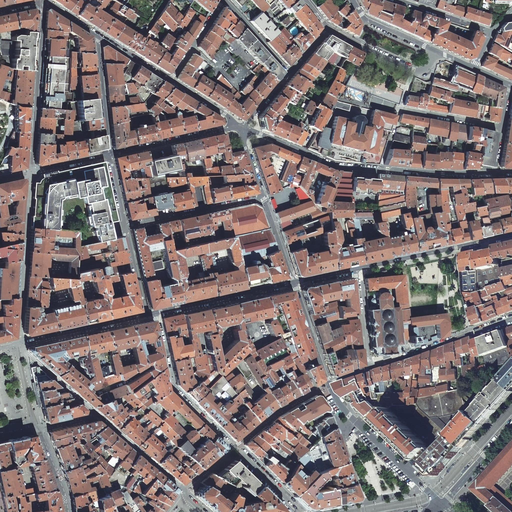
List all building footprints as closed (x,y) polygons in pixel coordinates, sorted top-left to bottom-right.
[(76,0),(64,0),(60,6),(65,9),(69,11),(76,0)] [(76,16),(84,4),(81,2),(77,0),(76,0),(69,11),(73,14),(76,16)] [(89,0),(88,2),(84,4),(76,16),(81,19),(85,21),(99,0),(89,0)] [(99,0),(85,21),(94,27),(102,32),(121,5),(115,2),(108,12),(108,14),(110,15),(109,17),(97,10),(99,7),(101,9),(102,8),(108,0),(99,0)] [(147,21),(162,0),(112,0),(115,2),(121,5),(132,12),(142,18),(147,21)] [(174,1),(172,0),(170,0),(168,3),(169,3),(163,11),(177,25),(182,17),(172,7),(174,5),(171,3),(174,1)] [(216,0),(193,0),(194,0),(209,12),(213,6),(216,0)] [(261,0),(250,0),(261,12),(268,6),(264,1),(264,0),(263,1),(261,0)] [(278,0),(283,6),(282,7),(283,8),(284,7),(285,9),(287,7),(295,0),(278,0)] [(300,2),(298,0),(295,0),(287,7),(291,13),(302,4),(300,2)] [(324,17),(327,20),(335,12),(337,9),(330,0),(325,0),(317,7),(317,8),(324,17)] [(393,4),(380,0),(358,0),(362,7),(365,13),(375,18),(378,11),(389,15),(393,4)] [(418,0),(417,2),(435,8),(449,13),(451,13),(453,7),(452,6),(453,3),(452,2),(453,0),(418,0)] [(282,12),(273,1),(268,6),(276,16),(282,12)] [(243,2),(238,7),(245,15),(250,21),(250,22),(250,21),(256,16),(243,2)] [(189,7),(194,11),(197,7),(192,3),(191,4),(189,7)] [(298,21),(308,12),(308,11),(307,10),(302,4),(291,13),(298,21)] [(344,4),(338,11),(344,17),(350,12),(350,11),(345,5),(344,4)] [(411,34),(415,24),(416,25),(422,14),(396,5),(393,4),(389,15),(387,23),(395,27),(398,28),(411,34)] [(132,12),(121,5),(102,32),(109,36),(113,39),(122,25),(115,21),(120,14),(127,18),(132,12)] [(462,17),(465,9),(462,8),(454,5),(453,7),(451,13),(452,14),(462,17)] [(180,28),(181,30),(194,11),(189,7),(188,9),(186,12),(185,13),(184,14),(182,17),(177,25),(180,28)] [(243,28),(224,7),(218,16),(213,24),(223,31),(224,32),(225,29),(234,38),(243,28)] [(465,9),(462,17),(468,19),(475,21),(478,11),(465,7),(465,9)] [(14,13),(13,14),(16,27),(19,28),(19,29),(22,29),(22,28),(25,29),(25,32),(34,33),(35,33),(36,12),(33,9),(26,11),(13,13),(14,13)] [(61,17),(58,15),(55,14),(48,10),(46,11),(46,12),(45,18),(46,18),(45,26),(45,30),(44,30),(44,35),(44,38),(44,39),(68,40),(68,22),(61,18),(61,17)] [(348,23),(342,29),(348,32),(355,36),(360,25),(358,21),(356,17),(352,10),(350,11),(350,12),(344,17),(348,23)] [(178,31),(180,28),(177,25),(163,11),(154,23),(143,39),(134,52),(145,59),(154,65),(169,43),(178,31)] [(387,23),(389,15),(378,11),(375,18),(376,18),(387,23)] [(478,11),(475,21),(486,25),(488,26),(490,19),(488,18),(489,15),(481,12),(478,11)] [(142,18),(132,12),(127,18),(123,24),(127,26),(131,20),(137,25),(142,18)] [(286,17),(282,12),(276,16),(274,18),(278,23),(278,22),(279,22),(286,17)] [(313,18),(308,12),(298,21),(304,28),(304,29),(315,20),(313,18)] [(328,21),(336,25),(341,28),(346,23),(335,12),(327,20),(328,21)] [(267,19),(260,13),(256,16),(250,21),(260,31),(268,41),(274,36),(278,32),(275,28),(275,27),(267,19)] [(4,15),(0,16),(0,37),(0,38),(0,36),(0,31),(7,30),(8,34),(13,33),(13,29),(16,28),(16,27),(13,14),(4,15)] [(415,24),(411,34),(417,37),(419,38),(422,29),(425,24),(432,27),(435,18),(432,17),(422,14),(416,25),(415,24)] [(198,17),(195,21),(201,25),(202,23),(205,18),(200,15),(198,18),(198,17)] [(290,22),(286,17),(279,22),(284,27),(290,22)] [(430,34),(428,42),(438,46),(448,51),(459,56),(467,60),(471,59),(477,47),(481,37),(480,33),(473,31),(468,43),(442,31),(446,22),(435,18),(432,27),(435,28),(432,35),(430,34)] [(196,32),(201,25),(195,21),(195,20),(185,34),(191,40),(196,32)] [(315,20),(304,29),(308,33),(313,38),(321,28),(316,22),(315,20)] [(511,21),(505,23),(500,28),(498,30),(497,32),(500,32),(511,29),(511,21)] [(92,45),(91,37),(84,32),(79,29),(68,22),(68,40),(68,49),(70,49),(69,52),(74,52),(78,53),(93,54),(92,45)] [(223,31),(213,24),(210,28),(208,31),(220,38),(223,31)] [(124,27),(122,25),(113,39),(119,42),(123,45),(132,32),(125,28),(126,27),(125,26),(124,27)] [(234,38),(244,49),(245,48),(245,49),(254,40),(248,34),(243,28),(234,38)] [(286,31),(283,28),(278,32),(274,36),(286,49),(292,44),(300,53),(301,52),(302,50),(292,38),(286,31)] [(294,37),(288,29),(286,31),(292,38),(294,37)] [(422,29),(419,38),(426,41),(428,42),(430,34),(431,31),(427,29),(426,31),(422,29)] [(497,32),(496,35),(493,41),(505,48),(511,52),(511,44),(507,43),(511,31),(511,29),(500,32),(497,32)] [(189,43),(181,34),(178,31),(169,43),(173,45),(176,47),(183,52),(186,47),(189,43)] [(220,38),(208,31),(197,47),(210,59),(216,54),(212,50),(216,46),(220,42),(221,43),(225,42),(223,41),(220,38)] [(16,35),(12,37),(12,41),(15,41),(14,59),(12,59),(11,68),(31,71),(32,59),(34,33),(25,32),(24,36),(16,35)] [(142,38),(132,32),(123,45),(132,51),(133,51),(134,52),(143,39),(142,38)] [(185,34),(183,32),(181,34),(189,43),(191,40),(185,34)] [(227,35),(225,33),(224,34),(227,36),(223,41),(225,42),(228,43),(233,39),(231,38),(227,35)] [(303,37),(299,33),(294,37),(292,38),(302,50),(307,45),(311,40),(313,38),(308,33),(307,34),(306,33),(304,35),(304,36),(303,37)] [(274,36),(268,41),(267,42),(273,49),(279,56),(286,49),(274,36)] [(326,38),(312,53),(324,61),(332,52),(337,55),(333,64),(335,65),(338,67),(343,58),(349,46),(348,46),(336,39),(332,37),(326,38)] [(244,49),(234,38),(233,39),(228,43),(225,46),(230,51),(229,51),(234,56),(236,58),(237,56),(244,50),(244,49)] [(0,39),(0,48),(12,49),(12,41),(12,42),(0,41),(0,39)] [(43,56),(69,57),(69,52),(70,49),(68,49),(68,40),(44,39),(43,49),(43,56)] [(245,49),(259,63),(260,63),(276,81),(281,76),(281,69),(276,64),(263,50),(254,40),(245,49)] [(169,43),(154,65),(160,68),(162,70),(168,74),(169,74),(174,66),(183,52),(176,47),(172,52),(171,52),(169,55),(170,55),(168,56),(166,54),(168,51),(170,50),(173,45),(169,43)] [(286,49),(279,56),(284,61),(289,66),(294,60),(296,58),(300,53),(292,44),(286,49)] [(491,46),(487,53),(491,55),(496,57),(503,62),(509,65),(511,67),(511,55),(492,44),(491,46)] [(110,49),(105,46),(102,47),(104,64),(119,64),(126,64),(128,60),(121,56),(110,49)] [(349,46),(343,58),(356,66),(363,53),(357,50),(349,46)] [(237,56),(251,71),(259,64),(259,63),(245,49),(244,50),(237,56)] [(332,52),(324,61),(326,62),(330,64),(331,63),(333,64),(337,55),(332,52)] [(93,54),(78,53),(79,60),(78,61),(78,64),(80,64),(80,67),(94,66),(94,62),(93,58),(93,54)] [(311,55),(304,63),(318,71),(326,62),(324,61),(312,53),(311,55)] [(186,64),(177,79),(185,84),(191,88),(199,76),(194,72),(193,71),(194,69),(197,65),(204,69),(206,66),(206,65),(207,63),(201,59),(193,54),(186,64)] [(484,59),(481,66),(489,70),(496,57),(491,55),(490,57),(486,56),(484,59)] [(40,92),(40,99),(40,105),(39,108),(66,110),(66,101),(71,102),(72,93),(68,92),(68,89),(69,77),(69,68),(69,57),(43,56),(42,74),(40,92)] [(496,57),(489,70),(497,73),(500,67),(503,62),(496,57)] [(126,64),(119,64),(120,84),(125,83),(127,83),(130,78),(138,66),(132,63),(128,60),(126,64)] [(263,78),(261,81),(269,89),(270,88),(276,81),(260,63),(259,64),(251,71),(254,74),(260,69),(266,75),(263,78)] [(301,68),(299,69),(313,77),(316,74),(318,71),(304,63),(301,68)] [(30,97),(31,84),(32,71),(31,71),(11,68),(0,64),(0,99),(14,106),(19,108),(30,108),(30,97)] [(105,75),(106,86),(120,84),(119,64),(104,64),(103,64),(105,75)] [(204,69),(203,70),(210,74),(213,69),(206,65),(206,66),(204,69)] [(94,66),(80,67),(81,76),(95,75),(94,70),(94,66)] [(130,78),(136,81),(133,85),(134,87),(133,89),(136,91),(149,73),(142,69),(138,66),(130,78)] [(461,88),(469,91),(475,74),(456,66),(453,72),(453,73),(451,72),(450,76),(452,76),(451,78),(449,83),(449,84),(461,88)] [(500,67),(497,73),(498,74),(511,80),(511,76),(511,71),(507,69),(500,67)] [(339,68),(333,80),(339,84),(345,71),(339,68)] [(298,70),(295,74),(308,82),(313,77),(299,69),(298,70)] [(345,71),(339,84),(344,86),(344,85),(348,79),(351,74),(345,71)] [(151,93),(161,81),(162,81),(154,76),(149,73),(136,91),(137,93),(138,95),(143,103),(151,93)] [(230,85),(220,74),(218,77),(214,83),(215,84),(216,82),(225,88),(224,89),(224,90),(225,91),(225,92),(213,84),(205,97),(215,103),(222,108),(236,91),(230,85)] [(290,80),(285,85),(299,93),(300,92),(307,84),(308,82),(295,74),(290,80)] [(477,94),(481,77),(479,76),(475,74),(469,91),(477,94)] [(80,88),(96,87),(96,80),(95,75),(81,76),(79,76),(80,88)] [(261,99),(265,94),(269,89),(261,81),(260,80),(255,75),(247,85),(261,99)] [(213,84),(199,76),(191,88),(199,93),(205,97),(213,84)] [(475,104),(472,117),(482,119),(483,115),(484,114),(484,112),(491,113),(491,114),(490,114),(489,120),(498,122),(502,98),(504,88),(491,82),(481,77),(477,94),(490,98),(489,106),(475,104)] [(432,78),(430,84),(434,86),(449,90),(454,91),(455,88),(456,88),(456,89),(456,90),(459,91),(461,88),(449,84),(449,83),(447,83),(447,82),(442,81),(442,80),(438,79),(432,78)] [(348,79),(344,85),(397,104),(399,97),(348,79)] [(333,80),(326,93),(333,97),(336,91),(340,93),(344,86),(339,84),(333,80)] [(166,84),(161,81),(151,93),(158,98),(154,103),(153,102),(152,103),(153,104),(148,109),(150,114),(152,118),(158,111),(159,109),(155,106),(159,101),(162,98),(172,87),(166,84)] [(308,82),(307,84),(311,88),(310,88),(321,96),(322,96),(323,94),(325,95),(326,93),(308,82)] [(127,83),(125,83),(128,94),(134,93),(137,93),(136,91),(133,89),(127,83)] [(120,84),(106,86),(106,91),(107,95),(107,96),(122,95),(122,93),(120,84)] [(427,94),(427,95),(446,101),(445,102),(450,104),(452,99),(454,92),(454,91),(449,90),(448,93),(433,88),(434,86),(430,84),(430,85),(427,94)] [(261,99),(247,85),(241,92),(243,95),(245,94),(246,94),(246,95),(245,96),(246,97),(255,106),(258,102),(261,99)] [(277,96),(285,100),(292,104),(297,97),(297,96),(299,93),(285,85),(283,88),(277,96)] [(96,87),(80,88),(81,100),(96,99),(98,99),(98,98),(96,87)] [(176,90),(172,87),(162,98),(164,99),(163,100),(164,101),(165,100),(171,106),(182,94),(176,90)] [(241,96),(236,91),(222,108),(233,114),(242,120),(243,120),(255,106),(246,97),(238,107),(237,106),(238,105),(237,104),(236,105),(234,103),(236,102),(241,96)] [(300,92),(299,93),(310,100),(316,104),(319,105),(320,104),(318,101),(312,98),(312,97),(311,94),(305,91),(303,93),(300,92)] [(454,92),(452,99),(454,99),(456,95),(472,101),(473,99),(454,92)] [(320,104),(319,105),(326,109),(330,103),(333,105),(335,100),(336,99),(333,97),(326,93),(325,95),(320,104)] [(183,112),(194,109),(197,104),(192,100),(189,98),(182,94),(171,106),(170,108),(178,113),(183,112)] [(407,96),(404,105),(423,108),(426,99),(427,95),(427,94),(422,94),(421,97),(418,97),(418,98),(407,96)] [(122,95),(107,96),(108,102),(108,107),(143,103),(138,95),(136,95),(137,97),(128,99),(128,101),(124,101),(125,104),(123,104),(122,95)] [(271,102),(266,108),(274,114),(275,114),(279,107),(281,109),(285,100),(277,96),(271,102)] [(162,98),(159,101),(163,106),(165,104),(170,108),(171,106),(165,100),(164,101),(163,100),(164,99),(162,98)] [(78,121),(97,118),(97,109),(96,99),(81,100),(77,101),(79,120),(78,120),(78,121)] [(426,99),(423,108),(423,109),(448,113),(450,105),(448,105),(448,107),(435,105),(435,103),(432,103),(432,101),(426,99)] [(448,113),(472,117),(475,104),(475,103),(463,101),(463,100),(462,100),(462,101),(454,99),(452,99),(450,104),(450,105),(448,113)] [(310,100),(303,111),(306,113),(309,115),(314,107),(316,104),(310,100)] [(329,111),(319,129),(321,130),(321,129),(323,128),(335,107),(344,110),(343,114),(348,115),(351,104),(335,100),(333,105),(329,111)] [(163,106),(159,101),(155,106),(159,109),(163,106)] [(108,107),(109,116),(110,124),(120,122),(125,121),(124,112),(130,112),(146,110),(143,103),(108,107)] [(159,109),(158,111),(164,115),(165,118),(168,136),(176,134),(182,133),(179,119),(175,120),(172,120),(170,115),(174,114),(178,113),(170,108),(165,104),(163,106),(159,109)] [(200,105),(197,104),(194,109),(194,110),(193,110),(193,111),(193,113),(192,113),(192,114),(192,115),(192,117),(195,130),(209,127),(222,124),(221,119),(218,117),(200,105)] [(316,104),(314,107),(316,108),(318,109),(317,111),(316,111),(315,112),(316,112),(313,118),(312,117),(312,118),(313,119),(309,124),(308,125),(309,125),(309,126),(315,129),(314,130),(317,132),(319,129),(329,111),(326,109),(319,105),(316,104)] [(19,108),(14,106),(14,109),(14,118),(14,120),(15,119),(15,124),(14,128),(14,132),(18,132),(28,133),(28,128),(29,123),(29,121),(30,112),(29,112),(29,110),(30,108),(19,108)] [(306,119),(304,123),(306,124),(316,108),(314,107),(309,115),(306,119)] [(57,118),(71,119),(71,110),(66,110),(39,108),(39,114),(39,117),(53,118),(57,118)] [(266,108),(259,117),(260,124),(262,130),(268,132),(274,121),(272,121),(271,119),(274,114),(266,108)] [(186,117),(179,119),(182,133),(186,132),(188,132),(195,130),(192,117),(192,115),(192,114),(192,113),(193,113),(193,111),(193,110),(194,110),(194,109),(183,112),(184,113),(186,113),(186,117)] [(274,121),(268,132),(276,136),(282,139),(289,125),(279,121),(280,118),(282,118),(283,117),(284,117),(285,115),(285,116),(286,114),(284,114),(285,112),(280,109),(274,121)] [(321,130),(317,147),(323,148),(327,149),(328,144),(338,146),(358,151),(358,152),(360,152),(360,151),(362,151),(362,152),(372,154),(371,158),(372,158),(370,164),(379,164),(381,160),(380,160),(381,158),(382,154),(373,151),(379,128),(390,131),(395,116),(373,110),(368,128),(362,126),(363,121),(360,117),(356,115),(352,118),(351,123),(344,122),(345,119),(334,116),(331,130),(323,128),(321,129),(321,130)] [(158,111),(152,118),(153,122),(151,122),(152,125),(154,139),(162,138),(168,136),(165,118),(163,118),(163,122),(156,124),(156,121),(158,120),(158,119),(164,115),(158,111)] [(401,114),(398,122),(412,124),(411,125),(413,125),(413,124),(415,117),(401,114)] [(53,118),(39,117),(38,119),(38,133),(50,134),(52,134),(53,123),(54,123),(54,122),(53,122),(53,118)] [(135,144),(144,142),(145,142),(150,141),(154,140),(154,139),(152,125),(142,127),(141,125),(139,125),(140,127),(138,127),(136,117),(131,118),(133,130),(135,144)] [(415,117),(413,124),(427,127),(428,119),(415,117)] [(71,119),(57,118),(56,122),(63,122),(62,129),(54,129),(54,134),(61,135),(65,135),(70,135),(70,133),(71,122),(71,119)] [(80,131),(101,128),(101,127),(100,121),(100,118),(97,118),(78,121),(80,131)] [(427,127),(426,133),(446,137),(448,123),(428,119),(427,127)] [(78,121),(71,122),(70,133),(80,131),(78,121)] [(125,121),(120,122),(123,147),(130,145),(135,144),(133,130),(131,130),(126,131),(125,121)] [(110,125),(111,132),(112,142),(113,149),(119,148),(123,147),(120,122),(110,124),(110,125)] [(303,124),(300,130),(306,132),(309,127),(306,124),(304,123),(303,124)] [(446,137),(445,139),(452,140),(453,138),(455,124),(448,123),(446,137)] [(455,124),(453,138),(466,140),(469,127),(455,124)] [(289,125),(282,139),(288,141),(292,143),(300,130),(297,128),(292,126),(293,125),(292,125),(291,126),(289,125)] [(469,127),(466,140),(473,142),(473,145),(480,146),(483,129),(469,127)] [(80,131),(84,153),(87,152),(94,151),(98,150),(99,149),(103,144),(101,135),(101,128),(80,131)] [(480,146),(476,164),(483,165),(489,166),(490,165),(493,147),(495,136),(492,131),(483,129),(480,146)] [(300,130),(292,143),(300,146),(307,133),(306,132),(300,130)] [(84,153),(80,131),(70,133),(70,135),(74,158),(80,156),(84,155),(85,155),(84,153)] [(8,142),(6,147),(8,147),(17,148),(27,149),(27,145),(28,137),(28,133),(18,132),(14,132),(13,132),(8,142)] [(38,133),(37,133),(37,140),(37,144),(50,144),(50,138),(50,134),(38,133)] [(52,134),(50,134),(50,138),(56,138),(56,143),(55,143),(55,145),(62,145),(62,142),(61,135),(54,134),(52,134)] [(218,135),(212,136),(215,153),(219,152),(221,152),(228,150),(224,134),(218,135)] [(395,134),(392,140),(409,144),(410,142),(411,137),(395,134)] [(64,142),(62,142),(62,145),(65,160),(67,159),(71,158),(74,158),(70,135),(65,135),(65,140),(63,141),(64,142)] [(204,138),(198,140),(201,156),(215,153),(212,136),(209,137),(206,138),(204,138)] [(411,136),(410,142),(424,144),(424,143),(425,138),(411,136)] [(185,162),(195,160),(202,158),(201,156),(198,140),(189,142),(181,143),(185,159),(185,162)] [(409,144),(409,149),(422,151),(424,144),(410,142),(409,144)] [(176,145),(171,146),(173,155),(176,169),(178,177),(184,177),(183,174),(184,174),(182,162),(179,162),(178,160),(178,159),(182,158),(183,160),(185,159),(181,143),(176,145)] [(422,155),(419,168),(427,168),(433,169),(436,153),(437,145),(424,143),(424,144),(422,151),(422,155)] [(504,143),(500,167),(501,168),(511,168),(511,167),(511,144),(504,143)] [(52,162),(65,160),(62,145),(55,145),(50,144),(37,144),(36,150),(36,154),(35,164),(38,166),(52,162)] [(252,148),(256,160),(268,157),(266,152),(268,151),(274,154),(275,154),(277,147),(273,145),(269,144),(261,146),(252,148)] [(470,153),(467,152),(464,152),(464,154),(461,169),(469,169),(475,169),(476,164),(480,146),(473,145),(472,150),(473,150),(474,150),(474,151),(475,152),(474,153),(472,153),(470,153)] [(8,147),(6,154),(10,155),(10,164),(9,172),(18,170),(25,168),(26,159),(26,156),(27,153),(27,149),(17,148),(8,147)] [(286,183),(285,185),(288,186),(289,187),(291,181),(295,171),(301,157),(287,151),(277,147),(275,154),(274,154),(279,156),(278,157),(281,158),(282,157),(288,160),(286,163),(286,164),(276,160),(275,162),(273,168),(277,170),(276,173),(281,175),(279,180),(286,183)] [(389,149),(384,165),(395,166),(405,166),(408,153),(409,149),(406,148),(406,150),(389,149)] [(228,150),(221,152),(223,161),(225,163),(229,162),(229,163),(230,162),(228,154),(228,153),(228,150)] [(140,153),(134,154),(137,168),(144,166),(145,168),(144,168),(145,178),(147,178),(152,178),(152,174),(149,161),(147,151),(140,153)] [(233,175),(250,173),(246,162),(243,152),(240,151),(228,153),(228,154),(230,162),(231,165),(231,167),(231,168),(233,175)] [(443,153),(440,169),(444,169),(447,169),(450,153),(443,152),(443,153)] [(450,153),(447,169),(455,169),(461,169),(464,154),(450,152),(450,153)] [(408,153),(405,166),(407,167),(413,167),(419,168),(422,155),(409,154),(409,153),(408,153)] [(436,153),(433,169),(438,169),(440,169),(443,153),(436,153)] [(115,158),(118,172),(117,172),(119,177),(119,180),(127,178),(128,178),(127,170),(137,168),(134,154),(123,156),(115,158)] [(149,161),(152,174),(176,169),(173,155),(149,161)] [(260,170),(268,195),(280,190),(282,189),(272,168),(271,164),(268,165),(267,161),(269,160),(268,157),(256,160),(260,170)] [(305,158),(301,157),(295,171),(297,171),(303,174),(309,160),(305,158)] [(206,178),(220,177),(218,167),(216,167),(210,168),(209,159),(208,158),(204,159),(202,159),(205,176),(206,178)] [(314,203),(322,212),(327,211),(327,203),(327,202),(329,198),(341,171),(334,171),(321,165),(309,160),(303,174),(299,184),(298,186),(300,188),(304,192),(305,189),(313,170),(326,176),(324,182),(322,182),(321,185),(322,185),(314,203)] [(61,172),(56,173),(56,171),(46,173),(45,174),(42,175),(43,178),(38,183),(34,183),(34,187),(33,195),(33,198),(34,198),(33,216),(32,216),(31,221),(31,228),(77,232),(76,247),(114,238),(112,230),(111,221),(117,220),(115,212),(113,200),(107,175),(104,162),(94,164),(77,168),(64,171),(61,172)] [(231,165),(218,167),(220,177),(223,176),(233,175),(231,168),(231,167),(231,165)] [(137,168),(127,170),(128,178),(138,178),(139,178),(137,168)] [(167,193),(164,178),(178,177),(176,169),(152,174),(152,178),(147,178),(148,186),(150,196),(167,193)] [(303,174),(301,177),(295,175),(297,171),(295,171),(291,181),(299,184),(303,174)] [(341,171),(329,198),(351,199),(351,190),(352,177),(353,172),(347,172),(341,171)] [(196,205),(193,188),(192,189),(191,186),(199,185),(201,189),(203,189),(203,190),(201,191),(204,204),(211,203),(208,189),(207,185),(206,178),(205,176),(195,176),(189,177),(188,173),(184,174),(183,174),(184,177),(186,186),(186,189),(187,191),(190,207),(195,206),(195,205),(196,205)] [(254,184),(252,178),(250,173),(233,175),(223,176),(228,199),(243,196),(257,193),(255,188),(254,184)] [(403,200),(404,185),(405,176),(392,175),(379,174),(378,179),(377,192),(376,206),(378,213),(379,218),(406,212),(403,200)] [(220,177),(206,178),(207,185),(222,184),(223,186),(221,187),(213,189),(213,188),(208,189),(211,203),(221,201),(228,199),(223,176),(220,177)] [(414,186),(437,188),(437,179),(430,178),(419,177),(405,176),(404,185),(414,186)] [(178,177),(164,178),(167,193),(170,206),(171,211),(181,209),(189,208),(189,207),(190,207),(187,191),(184,192),(170,195),(170,192),(169,188),(184,185),(184,186),(186,186),(184,177),(178,177)] [(351,190),(377,192),(378,179),(365,178),(364,178),(362,178),(352,177),(351,190)] [(505,192),(505,193),(511,191),(511,177),(509,178),(502,178),(505,192)] [(8,182),(0,183),(0,203),(3,203),(7,202),(7,201),(17,199),(23,198),(24,189),(24,188),(25,181),(23,178),(13,181),(8,182)] [(127,178),(119,180),(121,187),(122,192),(136,189),(138,188),(138,187),(136,187),(134,180),(139,179),(138,178),(128,178),(127,178)] [(145,178),(140,178),(141,186),(139,187),(139,188),(141,188),(148,186),(147,178),(145,178)] [(489,179),(491,193),(505,192),(502,178),(496,178),(489,179)] [(444,179),(437,179),(437,188),(438,190),(445,189),(444,186),(447,186),(449,185),(451,195),(458,193),(457,188),(456,179),(446,179),(444,179)] [(462,179),(456,179),(457,188),(465,187),(470,187),(468,179),(462,179)] [(470,187),(471,195),(473,194),(475,194),(476,194),(482,194),(481,193),(478,179),(474,179),(468,179),(470,187)] [(478,179),(481,193),(485,193),(488,193),(491,193),(489,179),(484,179),(478,179)] [(416,217),(414,186),(404,185),(403,200),(406,212),(407,218),(416,217)] [(142,191),(144,198),(150,196),(148,186),(141,188),(142,191)] [(458,193),(461,204),(470,203),(470,202),(470,201),(467,201),(465,187),(457,188),(458,193)] [(295,189),(299,201),(309,198),(304,192),(300,188),(295,189)] [(124,202),(138,199),(137,193),(137,192),(136,189),(122,192),(124,198),(124,202)] [(312,201),(316,193),(305,189),(304,192),(309,198),(312,201)] [(150,196),(153,210),(170,206),(167,193),(150,196)] [(431,195),(431,208),(428,209),(429,214),(438,211),(438,203),(438,193),(434,193),(434,195),(431,195)] [(451,195),(453,205),(461,204),(458,193),(451,195)] [(493,198),(495,208),(508,205),(506,198),(506,195),(504,195),(493,198)] [(142,217),(154,214),(153,210),(150,196),(144,198),(138,199),(124,202),(127,212),(128,220),(142,217)] [(13,215),(5,216),(3,203),(0,203),(0,226),(22,222),(22,208),(23,198),(17,199),(16,203),(14,207),(13,215)] [(486,217),(487,219),(488,219),(488,218),(496,216),(495,208),(493,198),(490,198),(488,199),(483,200),(484,206),(486,214),(486,217)] [(278,223),(281,231),(328,215),(327,211),(322,212),(314,203),(312,201),(301,204),(275,213),(278,223)] [(332,217),(348,216),(349,218),(351,217),(351,216),(350,213),(350,211),(350,203),(327,202),(327,203),(327,211),(328,215),(328,218),(332,217)] [(461,204),(462,212),(472,211),(474,210),(474,207),(473,202),(470,202),(470,203),(461,204)] [(226,210),(232,237),(238,263),(257,260),(277,250),(270,230),(264,212),(262,208),(255,204),(228,209),(226,210)] [(453,205),(456,221),(457,221),(464,220),(463,214),(462,212),(461,204),(453,205)] [(500,232),(500,233),(501,232),(511,230),(511,226),(508,205),(495,208),(496,216),(498,222),(500,232)] [(484,206),(474,207),(474,210),(475,216),(486,214),(484,206)] [(350,213),(351,216),(351,220),(355,238),(360,263),(375,260),(387,257),(379,218),(378,213),(371,213),(370,213),(370,207),(359,207),(359,212),(357,212),(357,213),(350,213)] [(232,237),(226,210),(219,211),(209,213),(205,214),(211,242),(232,237)] [(439,217),(439,214),(438,211),(429,214),(416,217),(407,218),(414,252),(438,246),(441,246),(440,225),(439,217)] [(387,257),(402,254),(414,252),(407,218),(406,212),(379,218),(387,257)] [(446,213),(439,214),(439,217),(440,225),(447,223),(448,223),(446,213)] [(211,242),(205,214),(190,217),(177,220),(179,230),(181,239),(183,248),(202,244),(211,242)] [(285,244),(294,241),(304,238),(304,239),(307,238),(307,237),(312,235),(312,236),(319,234),(330,230),(329,221),(328,218),(328,215),(281,231),(283,239),(285,244)] [(464,222),(468,240),(470,239),(478,238),(474,219),(464,222)] [(140,227),(130,229),(133,239),(134,247),(138,265),(142,281),(151,279),(145,251),(161,248),(164,262),(171,260),(169,250),(168,244),(170,244),(168,232),(179,230),(177,220),(166,222),(156,224),(158,232),(158,233),(142,236),(140,227)] [(345,224),(347,237),(349,238),(351,239),(355,238),(351,220),(348,220),(345,224)] [(459,234),(460,242),(465,240),(468,240),(464,222),(464,220),(457,221),(458,228),(461,227),(462,233),(459,234)] [(488,225),(490,235),(499,233),(500,233),(500,232),(498,222),(494,223),(493,222),(490,223),(490,221),(490,220),(487,220),(488,225)] [(344,246),(336,248),(335,245),(337,242),(338,239),(336,227),(333,221),(329,221),(330,230),(333,269),(347,266),(360,263),(355,238),(351,239),(352,245),(346,246),(346,244),(344,244),(344,246)] [(449,236),(451,244),(452,243),(457,242),(460,242),(459,234),(458,228),(457,221),(456,221),(452,222),(453,229),(450,229),(448,230),(449,230),(449,236)] [(0,246),(20,242),(21,237),(21,233),(21,227),(22,222),(0,226),(0,246)] [(440,225),(441,246),(447,244),(451,244),(449,236),(446,236),(445,231),(449,230),(448,230),(448,228),(448,227),(447,223),(440,225)] [(480,237),(490,235),(488,225),(482,226),(478,227),(480,237)] [(29,251),(76,255),(76,247),(77,232),(31,228),(30,241),(29,251)] [(288,252),(296,274),(299,276),(317,272),(333,269),(330,230),(319,234),(319,238),(322,237),(323,245),(324,245),(324,248),(326,249),(326,250),(312,253),(311,253),(307,254),(307,255),(302,256),(301,254),(302,254),(302,253),(300,248),(288,252)] [(114,238),(76,247),(76,255),(76,260),(101,254),(124,249),(125,248),(123,242),(122,236),(114,238)] [(244,288),(243,284),(238,263),(232,237),(211,242),(202,244),(204,251),(204,254),(214,295),(230,291),(244,288)] [(175,240),(174,242),(176,249),(183,248),(181,239),(175,240)] [(287,250),(288,252),(300,248),(298,243),(295,244),(294,241),(285,244),(287,250)] [(2,263),(19,260),(20,251),(20,242),(0,246),(0,255),(2,255),(4,261),(2,261),(2,263)] [(511,242),(508,243),(495,246),(498,260),(508,258),(509,259),(511,258),(511,242)] [(176,249),(169,250),(171,260),(180,302),(198,299),(214,295),(204,254),(201,254),(201,256),(200,256),(199,258),(202,272),(197,273),(197,276),(195,276),(195,279),(181,282),(180,278),(182,276),(183,273),(179,257),(197,253),(200,252),(204,251),(202,244),(183,248),(176,249)] [(500,269),(498,260),(495,246),(486,248),(476,251),(476,266),(476,270),(478,291),(489,288),(504,283),(503,279),(500,269)] [(124,249),(101,254),(101,256),(102,256),(105,255),(108,266),(128,262),(127,258),(126,253),(125,249),(124,249)] [(287,278),(286,277),(287,277),(281,263),(277,250),(257,260),(265,279),(267,283),(271,282),(279,281),(286,279),(287,279),(287,278)] [(74,279),(75,273),(75,266),(76,260),(76,255),(29,251),(28,269),(28,276),(46,277),(73,279),(74,279)] [(462,254),(460,254),(461,272),(468,272),(468,267),(474,266),(474,271),(476,270),(476,266),(476,251),(462,254)] [(101,254),(76,260),(75,266),(102,260),(101,256),(101,254)] [(0,263),(0,299),(8,299),(16,298),(17,287),(18,267),(19,260),(2,263),(0,263)] [(151,279),(142,281),(143,288),(146,301),(148,308),(148,309),(149,309),(165,306),(180,302),(171,260),(164,262),(167,278),(171,280),(172,279),(173,283),(155,287),(154,279),(152,280),(151,279)] [(162,260),(150,262),(152,271),(163,268),(162,260)] [(257,260),(238,263),(243,284),(265,279),(257,260)] [(108,266),(102,267),(103,275),(104,277),(116,274),(130,271),(129,267),(128,262),(108,266)] [(511,266),(500,269),(503,279),(511,276),(511,266)] [(97,278),(104,277),(103,275),(97,276),(96,269),(75,273),(74,279),(73,279),(83,323),(95,321),(107,318),(97,278)] [(382,277),(365,279),(366,290),(371,290),(378,289),(384,288),(392,288),(404,286),(403,276),(403,275),(386,276),(385,270),(381,271),(382,277)] [(478,291),(476,270),(474,271),(468,272),(461,272),(463,293),(465,293),(469,293),(473,293),(478,291)] [(132,282),(132,283),(130,271),(116,274),(104,277),(97,278),(107,318),(123,315),(124,315),(138,311),(139,311),(135,293),(132,282)] [(46,308),(46,297),(47,297),(48,295),(47,295),(47,290),(49,289),(46,277),(28,276),(27,276),(26,292),(25,314),(24,327),(23,333),(26,336),(40,333),(55,330),(50,310),(46,308)] [(511,276),(503,279),(504,283),(507,290),(507,291),(511,303),(511,276)] [(73,279),(46,277),(49,289),(64,286),(66,287),(69,300),(70,300),(71,300),(72,304),(65,306),(50,310),(55,330),(69,326),(83,323),(73,279)] [(344,279),(335,281),(337,300),(339,300),(339,298),(345,298),(346,307),(340,308),(340,306),(337,306),(338,318),(340,318),(340,316),(356,314),(352,280),(352,279),(351,278),(349,278),(344,279)] [(318,302),(334,298),(335,300),(337,300),(335,281),(323,284),(314,286),(317,302),(318,302)] [(491,295),(507,290),(504,283),(489,288),(491,295)] [(302,291),(310,314),(337,306),(337,300),(335,300),(335,301),(319,307),(318,302),(317,302),(314,286),(309,287),(303,288),(302,291)] [(382,354),(390,353),(392,353),(394,353),(394,352),(398,352),(400,352),(401,352),(410,348),(409,344),(414,343),(413,335),(408,329),(408,327),(407,318),(405,303),(404,292),(404,286),(392,288),(394,296),(391,297),(390,296),(389,296),(390,295),(390,294),(389,293),(388,291),(387,291),(385,291),(384,291),(383,290),(383,289),(384,289),(384,288),(378,289),(377,290),(377,292),(376,292),(375,292),(373,292),(372,293),(372,294),(372,296),(372,297),(373,298),(372,298),(371,298),(370,299),(370,300),(370,301),(370,302),(370,304),(371,304),(372,305),(373,305),(372,306),(371,306),(370,307),(369,307),(369,308),(369,309),(367,309),(367,311),(368,311),(368,316),(367,316),(368,318),(369,320),(368,320),(368,321),(367,322),(367,324),(369,325),(370,326),(371,330),(369,331),(369,333),(368,333),(369,335),(370,336),(371,339),(370,339),(370,341),(371,346),(371,347),(371,348),(370,349),(370,351),(372,352),(372,353),(372,355),(373,354),(374,355),(375,355),(375,354),(379,354),(380,354),(382,354)] [(489,288),(478,291),(473,293),(473,294),(477,305),(492,299),(492,298),(491,295),(489,288)] [(265,296),(268,309),(272,306),(271,303),(273,302),(273,303),(274,302),(275,305),(293,296),(291,291),(276,294),(265,296)] [(493,302),(499,316),(507,313),(511,311),(511,303),(507,291),(505,292),(507,298),(502,300),(503,303),(500,304),(498,296),(492,298),(492,299),(493,302)] [(467,305),(474,325),(482,322),(483,322),(478,307),(477,305),(473,294),(473,293),(469,293),(465,293),(463,293),(467,305)] [(56,294),(49,296),(50,303),(57,301),(56,294)] [(234,303),(239,323),(268,316),(269,320),(267,321),(266,323),(271,335),(278,332),(268,309),(265,296),(251,299),(234,303)] [(268,309),(278,332),(280,338),(284,346),(290,361),(292,359),(296,357),(297,357),(304,353),(311,349),(304,329),(301,319),(293,296),(275,305),(272,306),(268,309)] [(0,305),(1,315),(0,314),(0,341),(6,340),(14,339),(15,323),(16,307),(17,298),(16,298),(8,299),(8,304),(0,305)] [(493,302),(486,305),(491,319),(498,317),(499,316),(493,302)] [(218,356),(220,364),(243,342),(240,330),(239,323),(234,303),(223,306),(207,309),(217,352),(218,352),(223,347),(222,346),(220,339),(222,338),(221,334),(219,326),(235,322),(235,324),(234,324),(235,330),(233,330),(235,340),(218,356)] [(491,319),(486,305),(478,307),(483,322),(490,319),(491,319)] [(314,326),(323,323),(338,318),(337,306),(310,314),(312,321),(314,326)] [(188,337),(192,357),(200,355),(199,352),(198,351),(196,341),(196,340),(196,337),(195,337),(194,332),(204,330),(205,334),(205,335),(205,338),(206,338),(210,355),(207,356),(206,349),(201,350),(202,354),(205,354),(209,374),(215,368),(220,364),(218,356),(217,352),(207,309),(199,311),(183,314),(188,337)] [(410,317),(407,318),(408,327),(416,326),(436,323),(437,338),(446,335),(445,313),(444,313),(439,314),(410,317)] [(162,319),(166,336),(173,335),(173,338),(177,337),(177,336),(177,334),(179,334),(180,339),(188,337),(183,314),(174,316),(162,319)] [(348,325),(350,343),(351,348),(352,350),(352,349),(361,349),(358,319),(347,320),(348,325)] [(160,355),(157,339),(153,321),(143,323),(130,326),(143,361),(160,355)] [(326,332),(323,323),(314,326),(317,336),(320,343),(340,334),(339,327),(326,332)] [(340,334),(342,345),(350,343),(348,325),(339,326),(339,327),(340,334)] [(118,328),(106,331),(113,353),(115,353),(114,349),(132,345),(136,364),(122,367),(117,368),(118,373),(120,379),(145,365),(143,361),(130,326),(118,328)] [(416,326),(408,327),(408,329),(413,335),(414,343),(415,347),(419,345),(418,331),(416,326)] [(511,327),(502,331),(511,354),(511,327)] [(251,355),(254,361),(284,346),(280,338),(255,351),(247,336),(248,336),(247,328),(240,330),(243,342),(247,350),(251,355)] [(117,368),(113,353),(106,331),(95,333),(82,336),(91,380),(99,378),(118,373),(117,368)] [(489,337),(480,340),(483,355),(486,365),(487,369),(511,360),(511,354),(502,331),(495,334),(494,333),(491,335),(491,336),(489,337)] [(329,351),(339,347),(342,345),(340,334),(320,343),(322,350),(323,354),(329,351)] [(177,337),(173,338),(173,335),(166,336),(169,349),(172,361),(192,357),(188,337),(180,339),(178,339),(177,337)] [(29,352),(56,376),(65,370),(63,369),(67,365),(62,361),(65,357),(80,354),(81,357),(80,358),(78,360),(80,366),(82,367),(83,367),(84,373),(87,373),(86,373),(86,374),(86,375),(86,376),(87,376),(88,377),(89,376),(85,380),(86,382),(91,380),(82,336),(57,341),(30,347),(29,347),(28,348),(27,348),(27,349),(27,350),(29,352)] [(465,339),(463,340),(466,353),(472,352),(473,356),(470,357),(471,363),(474,362),(474,364),(468,366),(471,375),(478,372),(477,367),(475,357),(473,341),(472,337),(465,339)] [(474,341),(473,341),(475,357),(483,355),(480,340),(480,339),(474,341)] [(458,342),(455,343),(457,360),(462,359),(459,355),(466,353),(463,340),(458,342)] [(215,368),(221,375),(232,364),(233,365),(237,361),(237,360),(247,350),(243,342),(220,364),(215,368)] [(447,346),(446,346),(449,381),(457,379),(456,370),(451,370),(451,364),(450,361),(457,360),(455,343),(447,346)] [(329,351),(323,354),(331,375),(331,376),(348,370),(344,350),(342,345),(339,347),(340,354),(341,355),(342,357),(333,360),(332,359),(331,359),(329,351)] [(284,346),(254,361),(263,375),(259,378),(268,391),(275,386),(272,382),(280,378),(291,398),(305,390),(298,377),(290,361),(284,346)] [(440,348),(439,349),(440,365),(442,365),(442,371),(441,371),(442,380),(439,380),(437,386),(438,394),(450,392),(449,381),(446,346),(440,348)] [(313,353),(311,349),(304,353),(307,360),(314,356),(313,353)] [(344,350),(348,370),(356,368),(352,349),(352,350),(344,350)] [(363,365),(361,349),(352,349),(356,368),(363,365)] [(440,365),(439,349),(431,352),(432,383),(432,388),(433,395),(438,394),(437,386),(439,380),(442,380),(441,371),(440,365)] [(420,390),(420,398),(433,395),(432,388),(425,389),(426,384),(427,384),(427,383),(432,383),(431,352),(429,352),(426,354),(424,355),(422,374),(420,390)] [(297,357),(312,386),(320,381),(321,378),(320,374),(316,364),(310,366),(307,360),(304,353),(297,357)] [(202,354),(200,355),(192,357),(172,361),(175,373),(177,385),(194,373),(200,381),(201,382),(209,374),(205,354),(202,354)] [(146,372),(150,377),(163,368),(161,361),(160,355),(143,361),(145,365),(150,363),(152,368),(146,372)] [(252,402),(264,417),(269,413),(272,410),(277,407),(267,391),(268,391),(259,378),(263,375),(254,361),(251,355),(245,359),(244,362),(247,365),(248,368),(264,392),(257,398),(248,386),(247,387),(244,382),(238,374),(234,377),(231,373),(224,378),(236,395),(237,394),(244,389),(252,402)] [(422,355),(415,358),(414,376),(413,388),(412,398),(417,398),(420,398),(420,390),(416,390),(416,387),(418,388),(418,381),(418,378),(417,378),(417,376),(416,376),(417,374),(422,374),(424,355),(422,355)] [(315,361),(314,356),(307,360),(310,366),(316,364),(315,361)] [(298,377),(305,390),(306,389),(311,387),(312,386),(297,357),(296,357),(292,359),(299,372),(302,371),(304,374),(298,377)] [(412,359),(408,360),(407,376),(407,379),(409,380),(409,376),(414,376),(415,358),(412,359)] [(67,385),(76,393),(83,385),(86,382),(85,380),(69,367),(69,366),(67,365),(63,369),(65,370),(56,376),(67,385)] [(386,367),(384,368),(386,386),(389,385),(389,380),(393,380),(393,378),(392,365),(386,367)] [(50,380),(44,375),(45,374),(43,372),(36,366),(35,367),(32,367),(31,368),(34,382),(36,381),(36,382),(50,380)] [(511,366),(501,380),(511,389),(511,366)] [(386,386),(384,368),(384,367),(378,369),(372,371),(372,372),(375,388),(377,387),(376,386),(379,385),(378,382),(380,382),(381,390),(383,390),(383,391),(385,391),(385,392),(380,393),(377,394),(378,399),(374,399),(369,400),(371,407),(380,406),(388,406),(387,392),(386,386)] [(150,377),(129,393),(135,398),(139,402),(143,406),(145,407),(168,390),(165,379),(163,368),(150,377)] [(190,397),(195,402),(206,390),(202,386),(203,384),(208,389),(221,375),(215,368),(209,374),(201,382),(200,381),(184,392),(190,397)] [(125,385),(129,393),(150,377),(146,372),(125,385)] [(375,388),(372,372),(371,373),(367,374),(374,399),(378,399),(377,394),(375,388)] [(118,373),(99,378),(103,387),(105,386),(105,385),(120,379),(118,373)] [(184,392),(200,381),(194,373),(177,385),(181,389),(184,392)] [(359,377),(369,400),(374,399),(367,374),(360,376),(359,377)] [(226,420),(229,418),(230,417),(229,415),(225,412),(232,405),(229,401),(236,395),(224,378),(221,375),(208,389),(206,390),(195,402),(208,415),(219,426),(225,420),(226,420)] [(351,379),(366,408),(371,407),(369,400),(359,377),(351,379)] [(473,403),(466,412),(468,411),(483,424),(498,407),(511,391),(511,389),(501,380),(497,377),(473,403)] [(85,401),(92,407),(109,400),(106,392),(97,396),(91,398),(90,395),(88,394),(90,392),(91,391),(103,387),(99,378),(91,380),(86,382),(83,385),(76,393),(83,400),(85,401)] [(291,398),(280,378),(272,382),(275,386),(284,402),(289,399),(291,398)] [(366,408),(351,379),(336,385),(339,388),(348,400),(359,411),(361,410),(365,408),(366,408)] [(53,388),(58,387),(54,383),(50,380),(36,382),(38,391),(53,388)] [(116,398),(122,395),(129,393),(125,385),(106,392),(109,400),(111,399),(116,398)] [(268,391),(267,391),(277,407),(282,404),(284,402),(275,386),(268,391)] [(408,387),(407,387),(406,390),(406,393),(406,405),(409,405),(417,404),(417,398),(412,398),(413,388),(408,388),(408,387)] [(53,388),(38,391),(40,398),(55,395),(53,388)] [(252,402),(244,389),(237,394),(242,401),(248,409),(258,422),(262,418),(264,417),(252,402)] [(168,390),(145,407),(149,410),(159,418),(161,420),(180,402),(174,396),(168,390)] [(420,398),(417,398),(417,404),(420,409),(431,418),(438,417),(438,418),(466,412),(473,403),(462,393),(461,390),(450,392),(438,394),(433,395),(420,398)] [(55,395),(40,398),(41,406),(42,407),(72,398),(68,395),(65,392),(55,395)] [(122,395),(127,402),(135,398),(129,393),(122,395)] [(393,393),(393,406),(406,405),(406,393),(393,393)] [(232,405),(234,407),(242,401),(237,394),(236,395),(229,401),(232,405)] [(316,395),(286,412),(300,424),(304,421),(310,418),(311,419),(320,414),(319,412),(322,411),(326,411),(328,409),(318,396),(316,395)] [(72,398),(42,407),(45,422),(46,422),(57,420),(67,417),(64,409),(78,404),(72,398)] [(126,409),(128,411),(130,409),(134,406),(139,402),(135,398),(127,402),(130,406),(127,408),(126,409)] [(97,411),(101,414),(108,411),(114,409),(113,405),(113,403),(111,399),(109,400),(92,407),(97,411)] [(134,406),(137,411),(143,406),(139,402),(134,406)] [(177,415),(186,424),(188,422),(196,429),(200,426),(202,424),(191,412),(180,402),(161,420),(162,421),(176,434),(180,439),(186,434),(171,419),(178,412),(179,413),(177,415)] [(104,418),(107,420),(120,408),(117,403),(113,405),(114,409),(108,411),(101,414),(104,418)] [(78,404),(64,409),(67,417),(76,415),(84,414),(85,410),(78,404)] [(393,406),(391,406),(391,407),(392,408),(395,409),(396,408),(398,414),(415,414),(416,417),(440,438),(446,432),(431,418),(420,409),(417,404),(409,405),(406,405),(393,406)] [(245,432),(246,433),(250,429),(252,427),(239,413),(234,407),(232,405),(225,412),(229,415),(231,414),(233,413),(237,418),(234,421),(245,432)] [(111,424),(112,424),(121,416),(125,414),(121,410),(124,408),(123,406),(120,408),(107,420),(111,423),(111,424)] [(121,432),(123,434),(136,422),(135,420),(134,421),(132,419),(138,413),(142,417),(144,415),(149,410),(145,407),(143,406),(137,411),(134,414),(117,429),(121,432)] [(239,413),(252,427),(256,424),(259,422),(258,422),(248,409),(247,410),(243,406),(239,410),(240,412),(239,413)] [(380,406),(371,407),(366,408),(365,408),(361,410),(374,423),(376,421),(389,408),(391,407),(391,406),(388,406),(380,406)] [(389,408),(376,421),(381,426),(380,427),(390,436),(391,436),(396,442),(402,447),(401,447),(411,457),(412,456),(418,461),(430,449),(427,446),(426,445),(426,446),(424,444),(425,443),(422,440),(421,441),(419,439),(420,439),(418,437),(418,438),(413,434),(414,433),(413,431),(412,432),(410,431),(411,430),(408,426),(407,427),(406,426),(406,425),(405,424),(404,424),(400,420),(399,418),(398,419),(397,417),(398,416),(394,413),(394,414),(392,412),(392,411),(391,412),(389,410),(390,409),(389,408)] [(115,427),(117,429),(134,414),(130,409),(128,411),(125,413),(127,415),(123,418),(121,416),(112,424),(115,427)] [(127,437),(137,446),(162,421),(161,420),(159,418),(149,410),(144,415),(151,422),(142,429),(137,424),(138,423),(137,421),(136,422),(123,434),(127,437)] [(466,412),(438,418),(438,417),(431,418),(446,432),(462,448),(483,424),(468,411),(466,412)] [(309,432),(308,431),(305,429),(303,426),(300,424),(286,412),(285,413),(279,416),(296,432),(298,430),(297,429),(299,427),(301,429),(300,429),(306,434),(307,433),(309,432)] [(296,432),(279,416),(277,417),(272,421),(283,430),(296,440),(299,443),(307,449),(311,445),(303,438),(296,432)] [(328,429),(334,427),(330,416),(325,418),(322,420),(323,421),(320,424),(319,423),(315,427),(312,429),(308,431),(309,432),(317,439),(319,437),(323,433),(328,429)] [(219,426),(234,441),(241,435),(245,432),(234,421),(230,417),(229,418),(232,422),(229,425),(228,424),(229,423),(226,420),(225,420),(219,426)] [(86,423),(76,425),(77,431),(83,442),(104,426),(97,421),(86,423)] [(169,440),(176,434),(162,421),(137,446),(144,452),(150,457),(161,447),(168,441),(169,440)] [(279,443),(298,458),(307,449),(299,443),(294,449),(285,442),(283,442),(280,439),(283,435),(285,436),(285,438),(287,440),(292,445),(296,440),(283,430),(272,421),(267,426),(262,430),(274,439),(279,443)] [(208,429),(202,424),(200,426),(196,429),(196,430),(200,434),(205,440),(209,443),(215,436),(208,429)] [(61,429),(48,432),(51,440),(77,431),(76,425),(61,429)] [(104,426),(83,442),(79,444),(86,452),(90,449),(110,431),(106,428),(104,426)] [(307,449),(310,457),(341,447),(334,427),(328,429),(323,433),(319,437),(317,439),(311,445),(307,449)] [(176,446),(201,468),(210,460),(219,453),(213,448),(214,448),(209,443),(205,440),(197,447),(196,445),(203,439),(199,436),(200,434),(196,430),(182,440),(176,446)] [(182,440),(196,430),(190,431),(186,434),(180,439),(182,440)] [(256,435),(268,445),(275,451),(288,460),(294,464),(296,461),(297,459),(298,458),(279,443),(276,447),(271,443),(274,439),(262,430),(260,432),(256,435)] [(77,431),(51,440),(52,444),(54,448),(76,440),(79,444),(83,442),(77,431)] [(110,431),(90,449),(96,456),(116,436),(112,433),(110,431)] [(441,471),(462,448),(446,432),(440,438),(430,449),(418,461),(416,463),(430,476),(438,475),(441,472),(441,471)] [(175,445),(176,446),(182,440),(180,439),(176,434),(169,440),(175,445)] [(40,448),(34,435),(25,437),(24,442),(21,449),(23,450),(22,452),(21,453),(20,454),(20,455),(22,456),(21,456),(23,457),(26,450),(29,462),(30,462),(30,463),(31,464),(31,465),(37,464),(36,460),(44,459),(41,452),(40,448)] [(276,462),(280,465),(283,460),(272,452),(273,451),(267,447),(268,445),(256,435),(255,436),(249,441),(262,452),(270,458),(273,460),(276,462)] [(106,464),(99,457),(105,451),(112,457),(123,442),(119,439),(116,436),(96,456),(91,460),(95,464),(101,471),(106,464)] [(218,439),(215,436),(209,443),(214,448),(213,448),(219,453),(225,448),(225,446),(218,439)] [(14,464),(23,457),(21,456),(19,457),(18,454),(19,452),(21,453),(22,452),(23,450),(21,449),(24,442),(25,437),(9,440),(6,441),(8,447),(11,460),(14,464)] [(57,456),(59,463),(74,458),(80,455),(86,452),(79,444),(76,440),(54,448),(57,456)] [(170,444),(166,448),(165,447),(163,449),(165,452),(169,448),(170,448),(172,446),(173,447),(175,445),(169,440),(168,441),(170,443),(170,444)] [(0,469),(9,468),(11,466),(10,464),(7,464),(6,461),(11,460),(8,447),(6,441),(3,441),(0,442),(0,469)] [(166,448),(170,444),(170,443),(168,441),(161,447),(163,449),(165,447),(166,448)] [(259,460),(264,465),(268,461),(270,458),(262,452),(249,441),(244,445),(250,452),(254,455),(257,458),(257,459),(259,460)] [(112,457),(106,464),(101,471),(103,472),(102,473),(105,479),(108,477),(130,448),(126,445),(123,442),(112,457)] [(471,489),(490,505),(489,506),(495,511),(511,511),(511,444),(480,481),(479,480),(471,489)] [(201,468),(176,446),(172,450),(169,452),(173,456),(176,458),(180,461),(184,465),(194,473),(198,470),(201,468)] [(154,461),(157,463),(169,452),(172,450),(171,448),(170,449),(170,448),(169,448),(165,452),(163,449),(161,447),(150,457),(154,461)] [(341,447),(310,457),(315,472),(316,472),(322,470),(346,462),(341,447)] [(130,448),(108,477),(112,481),(113,485),(116,484),(118,485),(123,487),(132,475),(130,473),(125,470),(129,466),(137,455),(134,452),(130,448)] [(74,458),(59,463),(61,467),(62,471),(91,460),(96,456),(90,449),(86,452),(80,455),(74,458)] [(287,489),(294,495),(315,472),(310,457),(307,449),(298,458),(297,459),(309,471),(306,474),(306,476),(305,477),(304,477),(302,475),(301,475),(294,468),(297,466),(296,465),(296,464),(296,463),(297,462),(296,461),(294,464),(289,471),(281,482),(287,489)] [(16,497),(21,496),(20,490),(15,467),(26,464),(29,465),(29,462),(26,450),(23,457),(14,464),(11,466),(9,468),(0,469),(0,490),(1,497),(11,495),(14,494),(14,497),(16,497)] [(169,452),(157,463),(163,468),(168,472),(180,461),(176,458),(174,460),(171,458),(173,456),(169,452)] [(132,475),(144,460),(141,458),(137,455),(129,466),(133,469),(130,473),(132,475)] [(273,460),(270,458),(268,461),(264,465),(265,467),(281,482),(289,471),(283,467),(280,465),(276,462),(274,464),(272,462),(273,460)] [(39,492),(55,490),(53,484),(49,472),(44,459),(36,460),(37,464),(31,465),(31,464),(30,463),(30,462),(29,462),(29,465),(35,490),(34,491),(32,491),(33,493),(39,492)] [(65,478),(80,472),(95,464),(91,460),(62,471),(64,475),(65,478)] [(131,490),(150,466),(146,462),(144,460),(132,475),(123,487),(126,488),(128,489),(131,490)] [(254,480),(241,467),(234,460),(215,476),(234,487),(230,491),(231,493),(244,500),(245,499),(250,495),(251,494),(259,485),(254,480)] [(283,467),(289,471),(294,464),(288,460),(283,467)] [(180,461),(168,472),(175,479),(182,484),(185,481),(188,478),(185,475),(179,471),(184,465),(180,461)] [(333,475),(334,478),(350,472),(346,462),(322,470),(324,476),(331,474),(333,475)] [(68,486),(102,473),(103,472),(101,471),(95,464),(80,472),(65,478),(67,483),(68,486)] [(194,473),(184,465),(179,471),(185,475),(188,478),(192,475),(194,473)] [(150,466),(131,490),(134,492),(136,494),(139,495),(140,493),(146,485),(169,500),(176,491),(177,491),(177,489),(176,488),(164,478),(150,466)] [(315,472),(294,495),(300,501),(306,507),(313,508),(336,504),(333,488),(327,480),(324,476),(322,470),(316,472),(315,472)] [(333,488),(336,504),(356,500),(358,497),(350,472),(334,478),(331,479),(333,485),(335,484),(336,487),(333,488)] [(102,473),(68,486),(70,491),(70,493),(71,496),(93,489),(96,489),(102,487),(107,485),(105,479),(102,473)] [(215,476),(211,473),(206,477),(199,482),(204,485),(227,498),(231,493),(230,491),(234,487),(215,476)] [(105,479),(107,485),(108,485),(113,485),(112,481),(108,477),(105,479)] [(105,495),(110,506),(121,502),(118,496),(120,495),(119,492),(117,488),(118,485),(116,484),(113,485),(108,485),(107,485),(102,487),(105,495)] [(140,511),(132,501),(125,490),(126,488),(123,487),(118,485),(117,488),(119,492),(120,495),(125,504),(126,505),(127,504),(129,506),(132,511),(140,511)] [(169,500),(146,485),(140,493),(150,499),(150,498),(154,499),(166,505),(166,504),(168,502),(169,500)] [(227,498),(204,485),(195,492),(195,496),(214,511),(213,511),(219,511),(230,500),(227,498)] [(251,502),(253,511),(283,511),(284,509),(259,485),(251,494),(258,501),(257,503),(256,502),(256,501),(256,500),(255,500),(253,501),(251,502)] [(23,496),(33,493),(32,491),(34,491),(33,487),(21,490),(23,496)] [(132,501),(140,511),(150,511),(146,509),(144,505),(142,503),(133,493),(134,492),(131,490),(128,489),(126,488),(125,490),(132,501)] [(93,489),(71,496),(72,503),(73,507),(96,500),(94,494),(93,489)] [(98,511),(111,511),(110,506),(105,495),(99,498),(96,489),(93,489),(94,494),(96,500),(97,508),(98,511)] [(32,511),(59,511),(58,503),(57,495),(55,490),(39,492),(33,493),(23,496),(21,496),(16,497),(17,498),(17,503),(16,503),(16,508),(17,508),(18,511),(25,511),(28,511),(27,500),(34,499),(34,500),(43,499),(44,510),(32,511)] [(133,493),(142,503),(144,505),(147,501),(152,504),(162,510),(165,506),(166,505),(154,499),(150,498),(150,499),(140,493),(139,495),(136,494),(134,492),(133,493)] [(230,500),(219,511),(253,511),(251,502),(245,503),(244,503),(244,504),(238,505),(236,507),(235,507),(237,497),(242,501),(246,501),(245,499),(244,500),(231,493),(227,498),(230,500)] [(17,511),(18,511),(17,508),(16,508),(16,503),(17,503),(17,498),(16,497),(14,497),(12,498),(11,495),(1,497),(4,510),(4,511),(17,511)] [(96,500),(73,507),(73,511),(83,511),(94,509),(97,508),(96,500)] [(162,510),(152,504),(147,501),(144,505),(146,509),(150,511),(160,511),(161,511),(162,510)]
